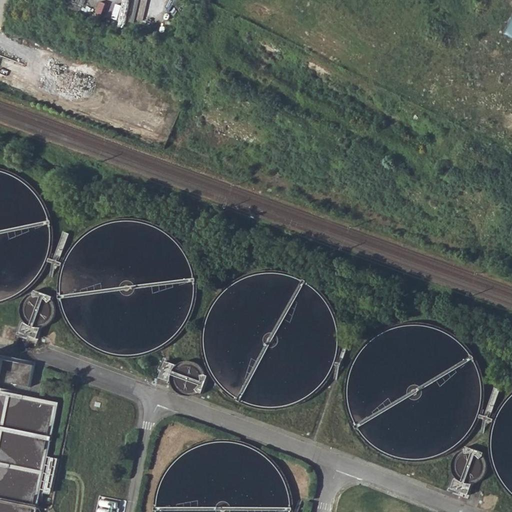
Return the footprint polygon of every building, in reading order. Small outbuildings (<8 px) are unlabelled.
[(34,332),(16,326),(13,337),(30,344),(34,332)] [(154,359),(149,376),(157,378),(163,362),(154,359)] [(0,511),(41,511),(46,490),(58,493),(64,461),(52,459),(63,405),(3,394),(5,385),(35,391),(40,369),(0,361),(0,511)] [(180,378),(196,384),(199,377),(181,370),(182,366),(169,361),(163,374),(172,378),(173,375),(180,378)] [(431,491),(448,498),(453,487),(435,480),(431,491)]
